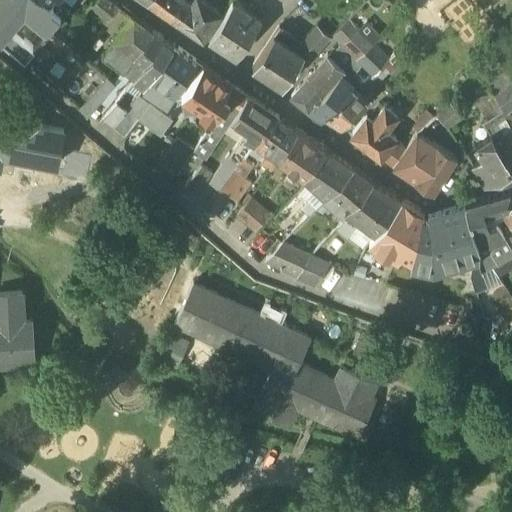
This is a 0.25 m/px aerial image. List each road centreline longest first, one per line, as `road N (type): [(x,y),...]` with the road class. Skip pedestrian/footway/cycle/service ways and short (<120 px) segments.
road 1 (residential): [(511,180),(435,203),(136,0)]
road 2 (track): [(221,511),(229,488),(284,478),(340,498),(486,499),(495,511)]
